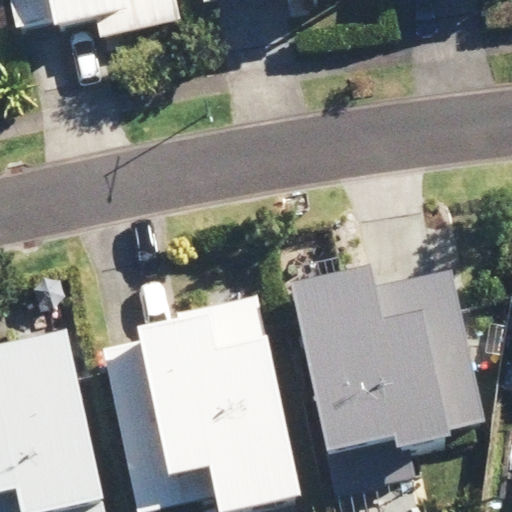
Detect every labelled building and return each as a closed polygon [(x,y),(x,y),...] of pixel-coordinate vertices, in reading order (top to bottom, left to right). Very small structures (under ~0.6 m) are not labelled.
[(194,27),(189,0),(26,0),(33,36),(109,22),(113,42),(194,27)] [(330,0),(213,0),(216,12),(265,0),(288,0),(291,10),(330,0)] [(0,63),(8,62),(0,26),(0,63)] [(173,260),(103,275),(152,511),(181,511),(231,502),(233,511),(291,511),(313,508),(270,302),(185,319),(173,260)] [(414,466),(470,452),(444,352),(463,347),(487,441),(501,437),(460,275),(389,293),(384,274),(301,295),(344,462),(409,446),(414,466)] [(0,511),(123,511),(86,350),(0,369),(0,511)]
